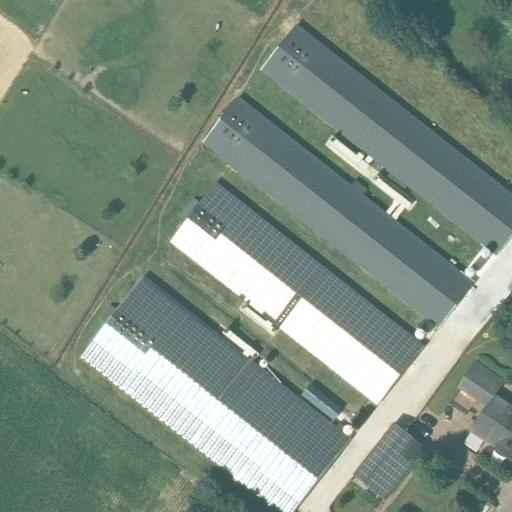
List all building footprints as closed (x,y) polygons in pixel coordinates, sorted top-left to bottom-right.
[(511,238),(511,195),(297,26),(262,71),(374,159),(370,164),(381,173),(385,168),(497,256),(511,238)] [(439,329),(475,285),(363,196),(367,191),(355,181),(351,187),(240,99),(205,144),(439,329)] [(217,183),(170,243),(262,316),(258,323),(265,328),(269,321),(379,406),(426,346),(217,183)] [(295,511),(351,442),(144,279),(81,359),(275,511),(295,511)] [(505,383),(482,367),(493,352),(482,344),(472,360),(476,363),(460,387),(488,407),(471,432),(496,449),(495,450),(511,462),(511,461),(511,407),(496,397),(505,383)] [(395,424),(354,475),(387,501),(428,451),(395,424)]
